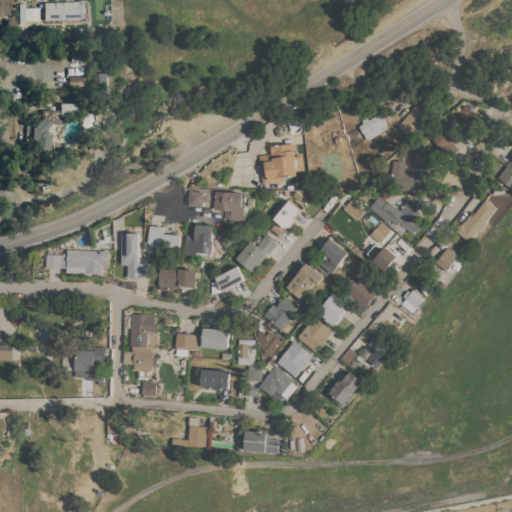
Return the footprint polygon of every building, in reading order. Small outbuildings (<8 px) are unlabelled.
[(45,19),(44,1),(84,0),(84,18),(45,19)] [(40,19),(26,20),(26,7),(39,6),(40,19)] [(108,93),(94,93),(94,78),(92,78),(92,72),(108,72),(108,93)] [(66,89),(80,89),(79,74),(65,74),(66,89)] [(419,100),(432,111),(410,136),(397,126),(419,100)] [(32,146),(33,138),(29,138),(30,134),(24,134),(25,125),(33,125),(40,117),(40,109),(58,109),(58,102),(74,102),(74,114),(64,114),(64,115),(59,115),(59,123),(48,123),(43,128),(43,133),(49,133),(48,148),(32,146)] [(464,104),(477,112),(469,125),(456,117),(464,104)] [(84,113),(83,108),(86,107),(86,109),(90,108),(94,124),(82,127),(79,115),(84,113)] [(367,140),(357,123),(370,116),(371,117),(380,112),(385,121),(383,122),(387,128),(367,140)] [(452,118),(462,129),(458,132),(460,134),(452,141),(459,149),(448,159),(441,151),(442,150),(431,137),(452,118)] [(258,155),(271,154),(270,145),(293,142),(294,155),(301,154),(303,170),(296,170),(297,174),(291,175),(291,176),(287,176),(287,175),(284,176),(285,181),(262,183),(258,155)] [(413,164),(416,154),(430,157),(428,168),(413,164)] [(498,178),(511,187),(511,157),(506,165),(507,166),(498,178)] [(405,170),(418,170),(418,189),(388,190),(388,180),(391,170),(392,170),(392,164),(393,164),(393,160),(398,161),(398,159),(405,159),(405,170)] [(187,205),(189,190),(204,191),(204,192),(214,193),(212,207),(187,205)] [(243,192),(243,193),(245,193),(244,219),(231,219),(231,218),(225,218),(225,209),(215,208),(216,191),(243,192)] [(379,195),(386,202),(388,200),(399,209),(406,201),(409,203),(411,201),(418,207),(417,209),(419,212),(418,214),(419,215),(417,218),(424,223),(417,231),(416,230),(413,233),(401,223),(396,224),(391,219),(388,222),(370,206),(379,195)] [(486,198),(497,207),(470,242),(456,232),(472,210),(475,213),(486,198)] [(289,199),(300,209),(292,218),(294,220),(289,226),(287,225),(285,227),(274,218),(289,199)] [(364,210),(356,219),(343,208),(351,199),(364,210)] [(381,221),(391,229),(380,242),(370,234),(381,221)] [(214,225),(213,239),(214,240),(213,253),(211,253),(211,255),(198,254),(198,255),(184,254),(185,240),(186,240),(187,234),(195,235),(196,223),(214,225)] [(179,254),(148,251),(150,225),(164,226),(163,233),(181,234),(179,254)] [(230,226),(238,239),(225,247),(217,235),(230,226)] [(122,233),(140,232),(140,256),(139,256),(139,262),(151,262),(151,277),(128,277),(128,264),(122,264),(122,233)] [(250,240),(256,245),(265,234),(276,243),(267,255),(267,254),(259,264),(258,264),(252,271),(236,258),(250,240)] [(317,262),(323,255),(316,250),(328,236),(348,252),(343,258),(346,260),(340,268),(337,266),(331,273),(317,262)] [(397,256),(392,262),(394,264),(392,267),(390,265),(384,271),(373,261),(374,259),(372,257),(375,254),(377,256),(385,246),(397,256)] [(448,247),(452,250),(453,249),(455,251),(454,252),(458,255),(446,270),(436,262),(448,247)] [(109,250),(108,266),(103,266),(103,273),(67,272),(68,249),(109,250)] [(63,254),(62,267),(46,267),(46,253),(63,254)] [(306,262),(324,276),(317,284),(314,282),(301,299),(286,286),(306,262)] [(196,289),(176,286),(174,291),(161,289),(160,284),(161,266),(198,270),(196,289)] [(237,266),(244,279),(233,284),(234,287),(226,291),(225,289),(222,291),(220,287),(219,288),(218,286),(219,285),(215,277),(237,266)] [(376,293),(365,307),(345,290),(356,276),(376,293)] [(406,297),(403,295),(408,290),(410,292),(413,289),(424,297),(412,312),(401,304),(406,297)] [(349,305),(342,315),(343,316),(336,326),(334,324),(333,325),(317,312),(333,292),(349,305)] [(263,315),(272,303),(276,306),(285,295),(299,306),(281,329),(263,315)] [(131,312),(155,313),(154,331),(157,331),(157,346),(153,346),(153,350),(153,352),(155,352),(155,357),(157,357),(157,365),(152,365),(152,370),(150,369),(150,379),(138,379),(138,370),(134,370),(134,364),(123,363),(124,351),(132,351),(132,346),(130,346),(131,312)] [(324,341),(326,342),(320,349),(318,348),(315,351),(297,336),(308,323),(314,315),(332,331),(324,341)] [(203,328),(229,330),(228,348),(202,346),(203,328)] [(282,342),(270,356),(268,354),(266,356),(262,353),(264,350),(259,345),(257,333),(262,330),(265,334),(269,330),(282,342)] [(177,332),(194,334),(200,335),(199,349),(192,349),(188,349),(188,355),(175,354),(176,348),(175,348),(177,332)] [(366,345),(374,351),(367,360),(375,367),(389,350),(373,337),(366,345)] [(238,352),(238,349),(239,338),(255,339),(254,364),(238,363),(238,352)] [(0,356),(0,340),(14,342),(14,346),(17,347),(16,352),(14,352),(13,357),(0,356)] [(294,340),(313,355),(295,377),(277,362),(294,340)] [(103,381),(88,380),(88,377),(75,376),(75,369),(74,369),(75,367),(63,366),(63,353),(76,353),(76,349),(94,350),(94,346),(105,347),(103,381)] [(368,371),(361,379),(347,367),(354,359),(368,371)] [(275,364),(293,379),(292,381),(297,386),(287,398),(281,394),(280,394),(275,390),(271,395),(258,385),(275,364)] [(261,380),(247,379),(248,365),(262,366),(261,380)] [(202,368),(230,370),(228,389),(201,386),(202,368)] [(344,404),(342,403),(340,406),(324,393),(337,377),(342,381),(350,370),(363,381),(344,404)] [(143,381),(156,381),(156,395),(142,395),(143,381)] [(105,415),(112,415),(112,412),(132,411),(133,435),(122,435),(123,439),(106,440),(105,415)] [(205,446),(188,444),(189,425),(207,426),(205,446)] [(244,450),(246,430),(257,431),(257,430),(261,430),(261,431),(269,432),(268,438),(279,438),(278,453),(244,450)]
